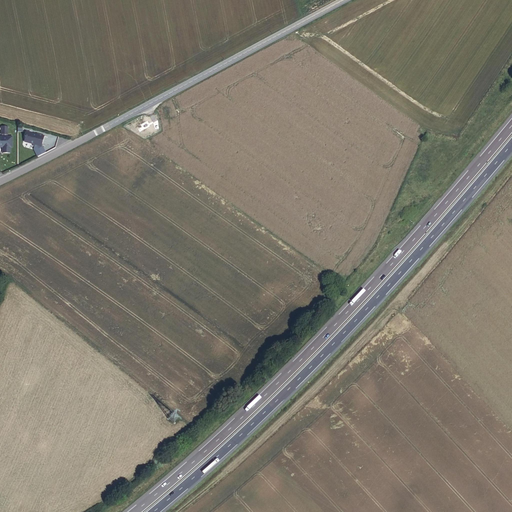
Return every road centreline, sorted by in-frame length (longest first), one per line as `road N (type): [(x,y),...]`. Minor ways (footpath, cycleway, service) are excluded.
road 1 (motorway): [(511,120),(341,315),(130,511)]
road 2 (motorway): [(155,511),(337,341),(511,144)]
road 3 (secondary): [(0,180),(343,0)]
road 4 (track): [(177,511),(373,328)]
